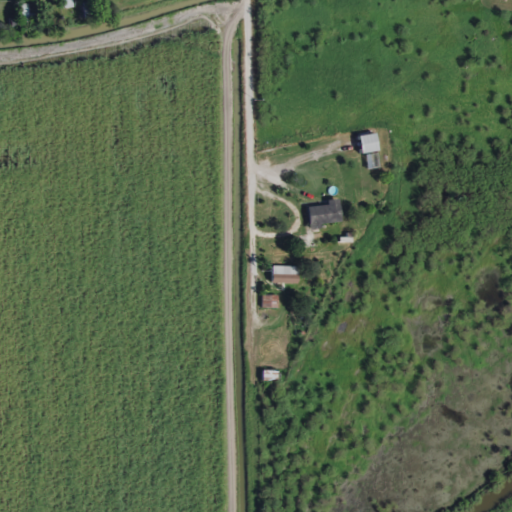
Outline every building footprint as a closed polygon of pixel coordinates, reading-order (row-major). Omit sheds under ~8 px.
[(368,153),(368,174),(386,174),(386,153),(368,153)] [(341,227),(338,200),(326,201),(327,205),(306,207),(309,230),(341,227)] [(270,284),(296,284),(296,267),(270,267),(270,284)] [(276,308),(276,297),(262,296),(262,308),(276,308)] [(261,381),(275,381),(275,370),(261,370),(261,381)]
